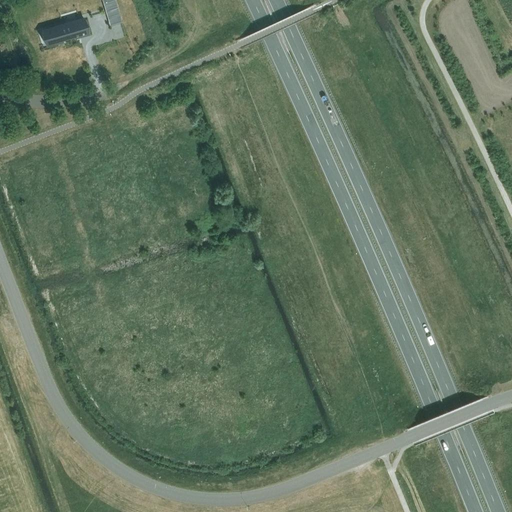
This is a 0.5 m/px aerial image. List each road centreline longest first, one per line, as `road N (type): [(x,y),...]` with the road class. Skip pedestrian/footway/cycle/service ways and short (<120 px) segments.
road 1 (tertiary): [(0,257),(64,417),(117,469),(167,492),(221,499),(274,492),(511,395)]
road 2 (trunk): [(251,0),(473,511)]
road 3 (trunk): [(496,511),(274,0)]
